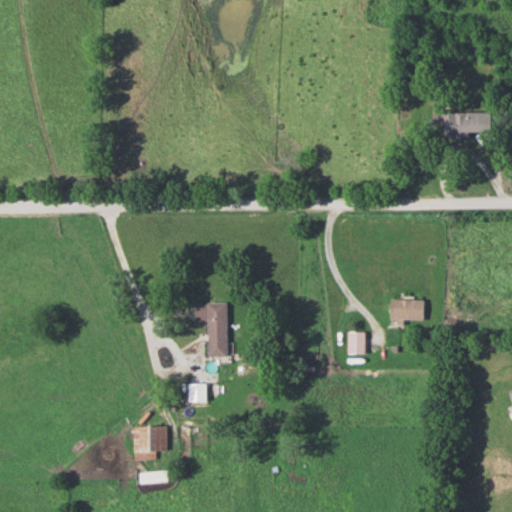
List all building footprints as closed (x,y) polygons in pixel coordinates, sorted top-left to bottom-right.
[(494,111),(445,111),(445,135),(494,135),(494,111)] [(424,322),(424,300),(391,300),(391,322),(424,322)] [(196,321),(208,321),(209,357),(228,357),(228,302),(196,303),(196,321)] [(365,332),(348,332),(348,354),(365,354),(365,332)] [(216,416),(207,379),(198,381),(207,419),(216,416)] [(134,427),(134,460),(158,460),(158,454),(166,454),(166,427),(134,427)] [(141,485),(168,482),(167,471),(139,474),(141,485)]
